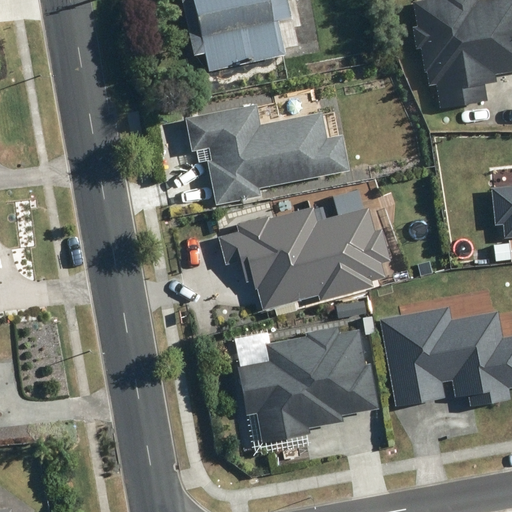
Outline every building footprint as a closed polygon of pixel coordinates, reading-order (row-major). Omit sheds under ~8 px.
[(283,54),(276,19),(288,17),(284,0),(178,0),(190,55),(203,52),(207,70),(283,54)] [(511,0),(413,0),(417,24),(412,25),(416,47),(420,47),(424,71),(426,70),(428,85),(436,83),(439,106),(488,99),(485,82),(496,81),(495,72),(511,70),(511,0)] [(256,101),(184,116),(191,150),(208,147),(210,159),(207,159),(216,203),(261,194),(259,187),(349,168),(341,131),(326,134),(321,109),(260,122),(256,101)] [(511,236),(511,184),(491,186),(494,224),(502,224),(504,237),(511,236)] [(308,208),(237,225),(239,235),(219,240),(224,261),(238,258),(243,279),(250,277),(252,288),(254,287),(260,310),(313,297),(315,305),(374,290),(373,284),(386,280),(383,266),(392,264),(382,224),(373,226),(368,205),(311,219),(308,208)] [(450,305),(379,317),(395,405),(445,396),(443,381),(452,379),(455,397),(468,394),(470,405),(511,398),(509,387),(511,386),(511,333),(503,336),(498,310),(452,318),(450,305)] [(268,359),(237,365),(247,414),(256,412),(261,441),(309,432),(309,427),(343,421),(342,414),(379,408),(370,361),(365,362),(359,327),(339,330),(338,325),(306,331),(307,336),(265,343),(268,359)]
